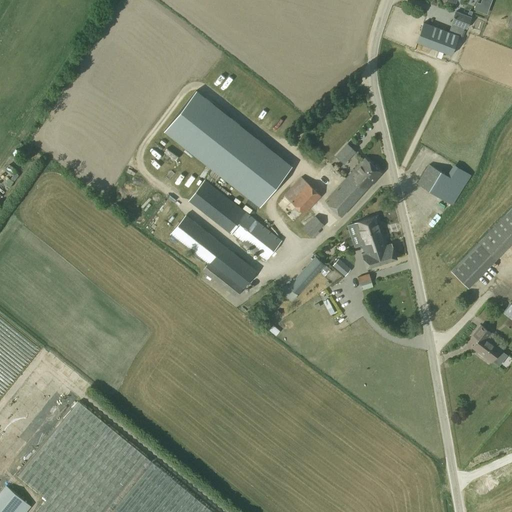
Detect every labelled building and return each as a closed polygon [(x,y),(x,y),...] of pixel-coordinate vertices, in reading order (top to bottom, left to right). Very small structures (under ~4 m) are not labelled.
[(472,9),(486,14),(490,0),(479,0),(479,2),(475,0),(472,9)] [(471,17),(456,11),(452,22),(467,28),(471,17)] [(459,36),(424,22),(416,41),(451,54),(459,36)] [(164,130),(260,206),(292,166),(196,90),(164,130)] [(336,156),(345,163),(356,152),(347,144),(336,156)] [(381,173),(365,158),(326,201),(342,215),(381,173)] [(0,185),(12,167),(4,162),(0,167),(0,185)] [(465,186),(430,165),(418,183),(453,205),(465,186)] [(282,194),(302,214),(320,196),(301,176),(282,194)] [(281,240),(206,180),(191,199),(266,259),(281,240)] [(224,245),(187,215),(172,234),(209,263),(203,271),(237,297),(255,272),(223,247),(224,245)] [(324,225),(315,215),(302,228),(311,237),(313,236),(315,237),(320,232),(318,231),(324,225)] [(355,223),(362,244),(370,241),(372,248),(388,243),(379,216),(355,223)] [(507,247),(490,230),(478,242),(496,259),(507,247)] [(370,241),(362,244),(365,253),(363,254),(368,268),(396,258),(392,244),(388,245),(388,243),(372,248),(370,241)] [(325,265),(315,256),(288,286),(298,295),(325,265)] [(343,275),(350,268),(337,257),(331,264),(343,275)] [(373,287),(372,283),(369,274),(358,277),(362,290),(373,287)] [(507,356),(501,351),(502,349),(488,338),(492,332),(482,325),(475,335),(480,339),(474,347),(493,362),(495,360),(501,364),(507,356)] [(103,511),(148,458),(79,401),(18,475),(47,500),(37,511),(103,511)] [(213,511),(153,462),(111,511),(213,511)] [(0,511),(14,511),(25,500),(6,486),(0,493),(0,511)]
